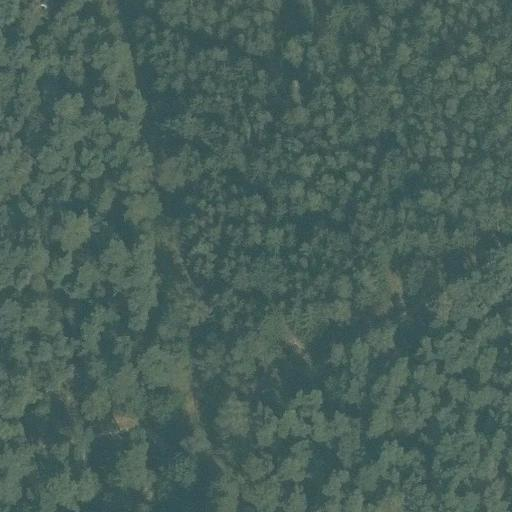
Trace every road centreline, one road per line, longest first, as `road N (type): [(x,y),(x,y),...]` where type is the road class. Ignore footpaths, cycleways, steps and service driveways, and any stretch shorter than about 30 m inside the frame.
road 1 (track): [(204,407),(119,0)]
road 2 (track): [(511,247),(310,367),(204,407)]
road 3 (track): [(204,407),(0,449)]
road 4 (track): [(204,407),(123,511)]
road 5 (track): [(268,511),(204,407)]
